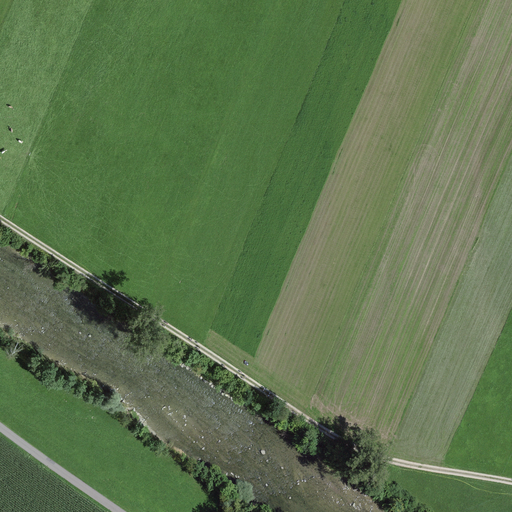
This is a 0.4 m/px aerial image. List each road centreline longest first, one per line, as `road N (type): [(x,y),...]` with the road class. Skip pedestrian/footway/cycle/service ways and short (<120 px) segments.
road 1 (track): [(511,484),(390,461),(346,442),(0,217)]
road 2 (unclassified): [(0,425),(119,511)]
